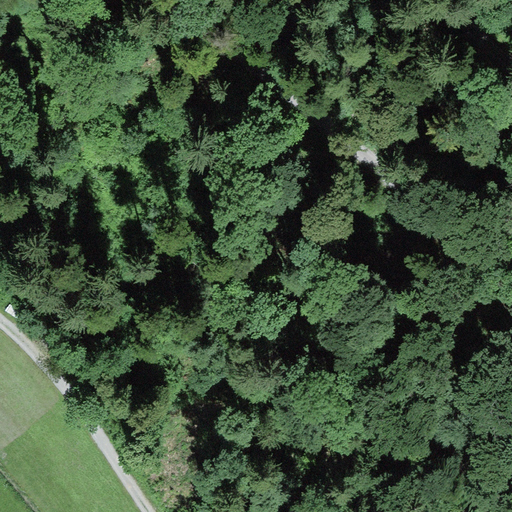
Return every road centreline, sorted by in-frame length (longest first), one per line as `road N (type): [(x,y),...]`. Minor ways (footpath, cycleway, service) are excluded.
road 1 (track): [(171,0),(511,273)]
road 2 (track): [(150,511),(72,398),(0,318)]
